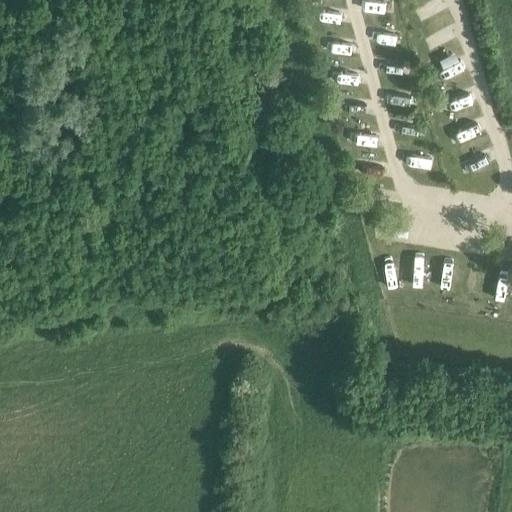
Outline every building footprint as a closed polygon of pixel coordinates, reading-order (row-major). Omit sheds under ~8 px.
[(421,20),(447,10),(442,0),(433,0),(416,7),(421,20)] [(423,39),(429,50),(453,38),(447,27),(423,39)] [(436,68),(441,80),(465,69),(459,57),(436,68)] [(411,102),(412,82),(391,81),(390,101),(411,102)] [(445,111),(473,102),(468,88),(441,98),(445,111)] [(463,139),(480,131),(476,121),(459,129),(463,139)] [(374,226),(373,233),(399,238),(400,231),(374,226)]
